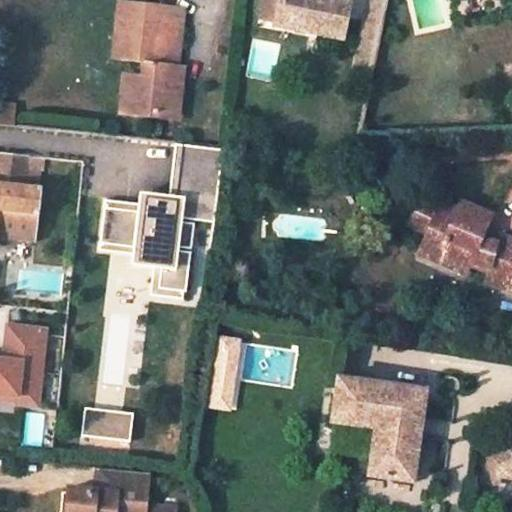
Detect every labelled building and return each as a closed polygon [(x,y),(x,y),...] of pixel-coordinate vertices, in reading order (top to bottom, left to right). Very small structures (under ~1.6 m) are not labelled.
[(350,5),(329,0),(280,0),(274,30),(342,44),(350,5)] [(376,0),(369,0),(360,48),(376,51),(386,2),(376,0)] [(173,70),(179,21),(153,18),(154,10),(119,6),(114,42),(121,43),(118,63),(141,65),(140,79),(130,78),(125,117),(173,122),(177,84),(164,83),(166,69),(173,70)] [(153,18),(179,21),(180,13),(154,10),(153,18)] [(118,63),(121,43),(114,42),(111,62),(118,63)] [(370,83),(376,51),(360,48),(353,79),(370,83)] [(164,83),(177,84),(179,71),(173,70),(166,69),(164,83)] [(120,77),(116,116),(125,117),(130,78),(120,77)] [(174,218),(183,149),(172,147),(166,198),(136,195),(134,206),(103,202),(102,209),(174,218)] [(102,209),(98,245),(160,253),(155,291),(184,295),(189,255),(177,254),(177,250),(189,252),(192,226),(180,224),(181,220),(213,224),(222,153),(183,149),(174,218),(102,209)] [(0,240),(33,245),(39,190),(22,188),(26,159),(0,156),(0,240)] [(488,216),(456,204),(452,216),(414,200),(405,223),(425,232),(418,248),(435,255),(434,261),(465,273),(469,263),(487,267),(485,276),(511,282),(511,241),(482,234),(488,216)] [(0,250),(32,255),(33,245),(0,240),(0,250)] [(160,253),(98,245),(97,253),(129,257),(128,268),(150,271),(146,299),(183,303),(184,295),(155,291),(160,253)] [(482,288),(511,295),(511,282),(485,276),(482,288)] [(0,397),(13,399),(34,401),(42,333),(5,329),(1,358),(1,364),(0,363),(0,397)] [(217,334),(212,407),(234,409),(239,336),(217,334)] [(422,392),(335,379),(329,423),(372,429),(366,477),(409,483),(415,439),(418,420),(422,392)] [(34,401),(13,399),(12,406),(33,409),(34,401)] [(93,420),(91,441),(116,444),(118,423),(130,424),(131,416),(82,411),(81,419),(93,420)] [(93,420),(81,419),(79,439),(91,441),(93,420)] [(418,420),(415,439),(440,442),(443,423),(418,420)] [(130,424),(118,423),(116,444),(128,445),(130,424)] [(499,448),(475,445),(471,482),(495,484),(496,477),(511,478),(511,444),(500,443),(499,448)] [(116,472),(96,470),(93,492),(114,494),(116,472)] [(147,475),(116,472),(114,494),(93,492),(66,489),(65,494),(60,494),(58,511),(173,511),(173,510),(143,507),(147,475)]
